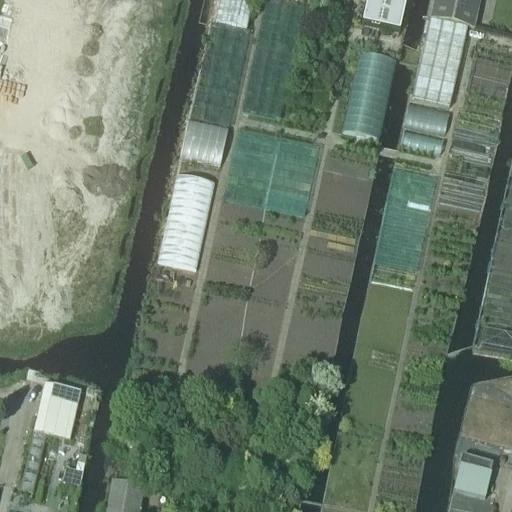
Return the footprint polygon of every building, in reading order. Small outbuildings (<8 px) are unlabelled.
[(122,0),(98,0),(94,23),(138,32),(144,4),(122,0)] [(219,0),(214,28),(246,35),(253,0),(219,0)] [(367,0),(361,28),(398,36),(406,0),(367,0)] [(434,0),(430,23),(417,81),(412,104),(449,112),(454,90),(468,31),(473,32),(479,0),(434,0)] [(94,23),(88,50),(132,60),(138,32),(94,23)] [(88,50),(82,78),(126,87),(132,60),(88,50)] [(82,78),(77,105),(120,114),(126,87),(82,78)] [(77,105),(71,132),(115,141),(120,114),(77,105)] [(71,132),(65,159),(109,168),(115,141),(71,132)] [(65,159),(59,186),(103,196),(109,168),(65,159)] [(0,184),(0,213),(19,217),(25,189),(0,184)] [(59,186),(53,214),(97,224),(103,196),(59,186)] [(0,213),(0,241),(13,244),(19,217),(0,213)] [(52,222),(49,234),(57,236),(60,224),(52,222)] [(60,224),(57,236),(65,238),(68,226),(60,224)] [(68,226),(65,238),(73,239),(76,227),(68,226)] [(76,227),(73,239),(81,241),(84,229),(76,227)] [(0,241),(0,270),(7,272),(13,244),(0,241)] [(34,435),(22,494),(32,497),(45,437),(70,443),(80,397),(45,389),(34,435)] [(453,495),(485,504),(492,478),(460,469),(453,495)] [(140,511),(144,492),(111,486),(106,511),(140,511)]
